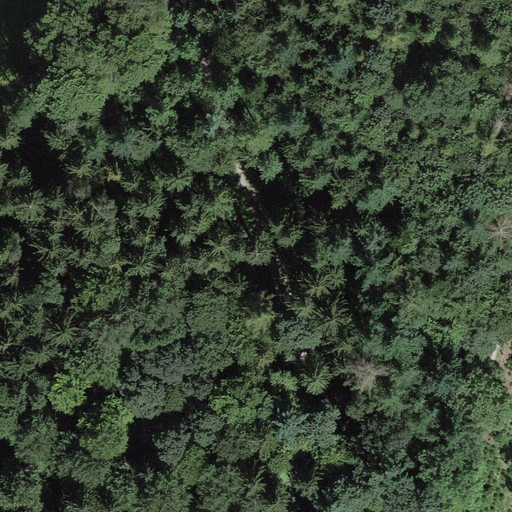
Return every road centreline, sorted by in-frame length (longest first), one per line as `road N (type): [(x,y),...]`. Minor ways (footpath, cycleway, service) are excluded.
road 1 (track): [(340,511),(304,318),(229,77),(235,0)]
road 2 (track): [(437,511),(511,277)]
